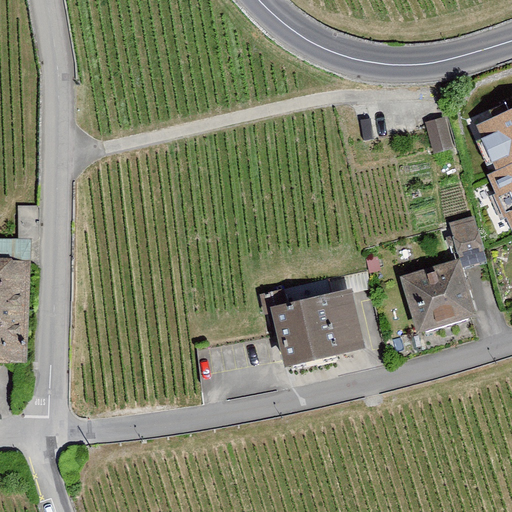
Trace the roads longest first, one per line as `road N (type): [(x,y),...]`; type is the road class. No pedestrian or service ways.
road 1 (unclassified): [(41,437),(288,401),(511,344)]
road 2 (unclassified): [(41,437),(58,67),(46,0)]
road 3 (track): [(56,154),(338,95),(394,98),(402,65)]
road 4 (tertiary): [(258,0),(298,33),(362,61),(445,61),(511,40)]
